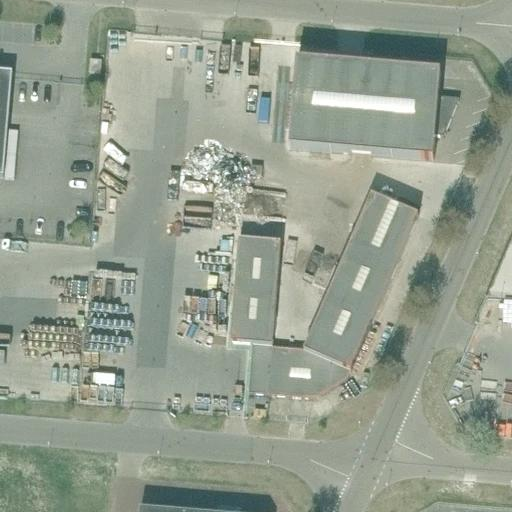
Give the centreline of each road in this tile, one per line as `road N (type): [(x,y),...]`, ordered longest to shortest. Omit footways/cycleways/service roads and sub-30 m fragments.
road 1 (unknown): [(489,196),(388,183),(303,185),(202,122),(185,122),(162,138),(143,223),(145,262),(86,253),(0,274)]
road 2 (unclassified): [(373,456),(0,426)]
road 3 (unclassified): [(157,0),(511,26)]
road 4 (unclassified): [(511,145),(373,456)]
road 5 (unclassified): [(511,469),(373,456)]
